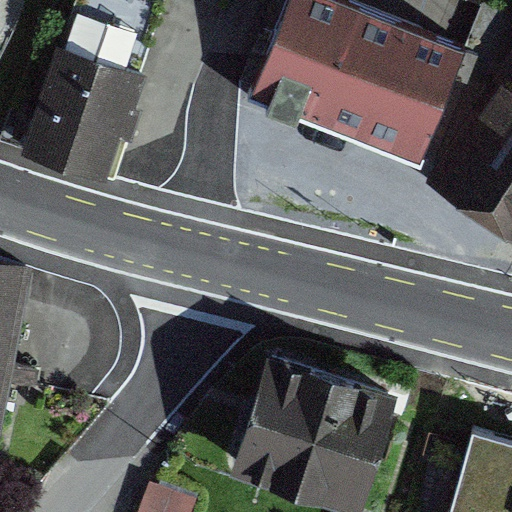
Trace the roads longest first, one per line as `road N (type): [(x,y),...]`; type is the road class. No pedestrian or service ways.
road 1 (tertiary): [(216,261),(511,336)]
road 2 (residential): [(216,261),(181,353),(52,511)]
road 3 (tertiary): [(0,200),(216,261)]
